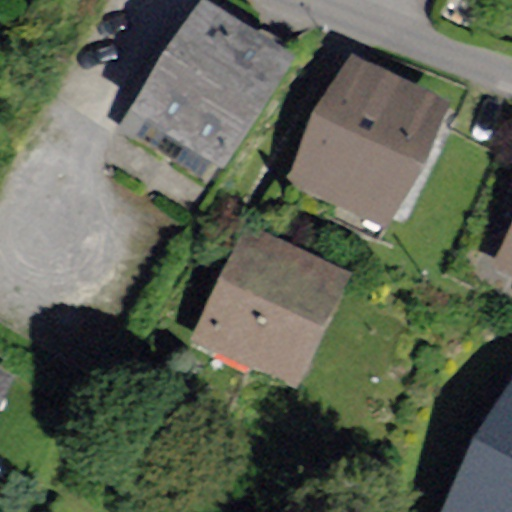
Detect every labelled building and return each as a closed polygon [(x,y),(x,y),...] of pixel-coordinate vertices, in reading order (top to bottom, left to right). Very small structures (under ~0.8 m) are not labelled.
[(294,78),(199,16),(132,117),(226,179),(294,78)] [(450,120),(351,70),(287,195),(387,245),(450,120)] [(511,235),(492,275),(511,285),(511,235)] [(351,287),(240,237),(191,347),(302,397),(351,287)] [(0,424),(17,395),(0,384),(0,424)] [(511,511),(511,406),(456,511),(511,511)]
